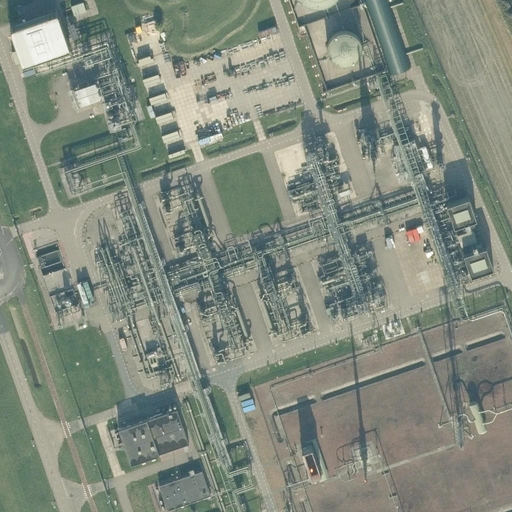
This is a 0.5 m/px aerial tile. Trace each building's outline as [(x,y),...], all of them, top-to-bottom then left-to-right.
[(89,0),(80,2),(82,12),(94,9),(91,0),(89,0)] [(364,0),(390,74),(411,67),(387,0),(364,0)] [(23,62),(68,46),(56,11),(11,27),(23,62)] [(356,29),(353,27),(348,24),(347,24),(344,24),(340,24),(337,25),(334,27),(331,29),(328,31),(326,34),(325,37),(324,40),(324,44),(324,47),(325,50),(326,53),(328,56),(331,59),(334,61),(337,62),(340,63),(344,63),(347,63),(350,62),(353,61),(356,59),(359,56),(361,53),(362,50),(363,47),(363,44),(363,40),(362,37),(361,34),(359,31),(356,29)] [(225,122),(231,124),(302,102),(300,95),(307,93),(301,73),(281,79),(271,77),(297,69),(292,54),(289,55),(287,64),(278,62),(276,57),(221,73),(218,84),(212,86),(210,79),(208,88),(201,90),(204,101),(204,102),(205,103),(204,108),(209,109),(208,111),(211,120),(217,121),(224,119),(225,122)] [(181,60),(183,71),(193,70),(191,59),(181,60)] [(166,72),(151,76),(155,91),(170,86),(166,72)] [(89,104),(114,98),(109,81),(84,87),(89,104)] [(160,101),(175,97),(172,90),(158,94),(160,101)] [(166,121),(181,115),(179,109),(164,114),(166,121)] [(170,132),(171,139),(188,135),(186,128),(170,132)] [(205,135),(208,142),(217,139),(215,132),(205,135)] [(174,147),(190,140),(187,134),(171,141),(174,147)] [(294,194),(285,197),(291,217),(300,214),(294,194)] [(476,217),(469,197),(449,204),(456,225),(476,217)] [(432,222),(422,225),(425,236),(435,233),(432,222)] [(477,239),(473,229),(473,227),(457,233),(461,244),(477,239)] [(486,244),(465,251),(472,271),(493,265),(486,244)] [(487,401),(481,402),(482,415),(489,414),(487,401)] [(185,444),(179,424),(173,408),(119,427),(131,462),(185,444)] [(115,448),(125,444),(119,427),(109,430),(115,448)] [(327,455),(314,459),(320,480),(340,474),(333,447),(325,449),(327,455)] [(168,510),(211,494),(202,469),(159,484),(168,510)]
